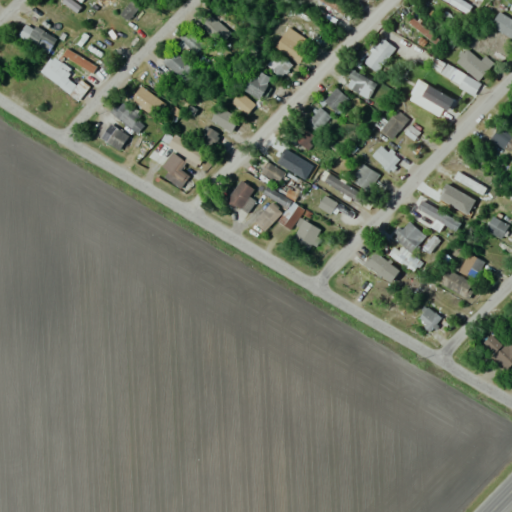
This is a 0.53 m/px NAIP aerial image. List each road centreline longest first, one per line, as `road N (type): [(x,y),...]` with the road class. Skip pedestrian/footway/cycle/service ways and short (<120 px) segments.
road 1 (residential): [(0,100),(511,401)]
road 2 (residential): [(386,0),(183,211)]
road 3 (residential): [(511,86),(320,284)]
road 4 (residential): [(190,0),(59,136)]
